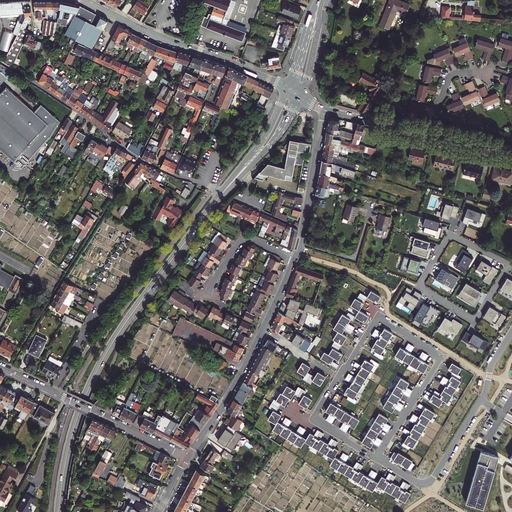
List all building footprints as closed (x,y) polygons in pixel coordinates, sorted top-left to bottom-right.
[(145,15),(154,1),(153,0),(151,0),(149,4),(149,5),(149,6),(140,0),(138,0),(134,8),(145,15)] [(247,32),(246,32),(227,25),(229,20),(225,19),(231,0),(233,0),(235,0),(234,0),(203,0),(203,2),(215,6),(212,14),(210,14),(208,18),(205,16),(202,26),(243,42),(247,32)] [(397,11),(402,13),(406,15),(410,5),(396,0),(390,0),(381,26),(390,29),(397,11)] [(465,6),(464,20),(484,21),(485,14),(478,14),(478,0),(471,0),(471,6),(465,6)] [(14,33),(18,35),(26,18),(25,1),(1,2),(1,15),(12,14),(13,17),(20,16),(14,33)] [(24,42),(27,33),(28,31),(26,30),(28,23),(30,24),(32,18),(31,1),(25,1),(26,18),(18,35),(4,62),(13,68),(24,44),(25,42),(24,42)] [(34,1),(36,17),(43,16),(43,13),(48,12),(48,11),(49,1),(34,1)] [(66,11),(73,12),(74,4),(68,3),(61,3),(60,11),(58,22),(67,24),(67,23),(68,20),(68,19),(65,18),(66,11)] [(301,9),(288,4),(284,12),(298,18),(301,9)] [(442,5),(441,17),(449,18),(450,6),(442,5)] [(73,21),(71,24),(66,34),(63,40),(74,44),(75,42),(79,44),(93,50),(105,29),(109,22),(110,21),(86,8),(81,6),(80,6),(77,13),(73,21)] [(292,25),(294,22),(280,16),(278,20),(281,21),(276,31),(279,32),(292,37),(296,26),(292,25)] [(48,20),(45,20),(43,33),(55,35),(58,22),(48,20)] [(114,24),(109,22),(105,29),(110,32),(114,24)] [(120,25),(115,34),(123,38),(125,39),(129,41),(133,33),(133,32),(120,25)] [(14,33),(5,31),(0,47),(0,48),(9,51),(14,33)] [(292,37),(279,32),(273,48),(284,51),(286,46),(288,47),(292,37)] [(32,35),(27,33),(24,42),(25,42),(24,44),(28,46),(28,47),(36,49),(36,48),(38,48),(40,48),(42,43),(41,42),(35,40),(36,38),(32,36),(32,35)] [(128,42),(133,44),(137,35),(133,33),(129,41),(128,42)] [(120,43),(121,41),(123,38),(115,34),(112,39),(118,42),(116,44),(125,49),(127,47),(120,43)] [(137,35),(133,44),(137,46),(138,47),(143,38),(137,35)] [(459,45),(452,48),(456,55),(464,52),(467,59),(473,56),(465,36),(458,39),(460,42),(458,43),(459,45)] [(503,62),(509,64),(511,55),(511,44),(507,42),(508,38),(502,36),(501,41),(500,40),(498,48),(506,51),(503,62)] [(147,40),(143,38),(138,47),(137,49),(142,51),(147,40)] [(118,42),(112,39),(107,48),(113,51),(116,44),(118,42)] [(483,57),(490,59),(495,43),(479,39),(477,47),(485,49),(483,57)] [(153,43),(147,40),(142,51),(147,54),(148,53),(149,52),(153,43)] [(158,45),(153,43),(149,52),(155,55),(158,45)] [(93,50),(79,44),(75,51),(94,59),(95,60),(99,53),(98,52),(93,50)] [(161,57),(165,59),(168,49),(158,45),(155,55),(144,73),(149,77),(161,57)] [(138,47),(137,46),(136,47),(135,47),(133,52),(131,53),(128,59),(131,61),(136,52),(137,50),(137,49),(138,47)] [(447,64),(454,61),(447,46),(432,52),(434,55),(427,58),(426,61),(439,64),(440,59),(444,57),(447,64)] [(168,49),(165,59),(169,60),(170,60),(169,60),(173,50),(168,49)] [(179,52),(173,50),(169,60),(176,62),(179,52)] [(179,52),(176,62),(188,65),(193,56),(179,51),(179,52)] [(95,60),(97,61),(111,67),(115,60),(101,54),(99,53),(95,60)] [(195,67),(199,57),(195,56),(190,65),(195,67)] [(268,68),(281,66),(280,56),(269,57),(270,61),(262,62),(263,67),(267,66),(268,68)] [(198,68),(196,76),(198,77),(199,77),(199,74),(199,73),(204,59),(199,57),(195,67),(198,68)] [(205,75),(210,60),(204,59),(199,73),(205,75)] [(111,67),(120,71),(123,64),(118,61),(115,60),(111,67)] [(169,60),(168,63),(170,64),(168,67),(172,69),(176,62),(169,60),(170,60),(169,60)] [(209,81),(212,73),(215,62),(210,60),(205,75),(208,76),(206,79),(209,81)] [(220,64),(215,62),(212,73),(215,74),(212,82),(214,83),(215,81),(217,75),(220,64)] [(128,75),(131,67),(129,66),(123,64),(120,71),(128,75)] [(220,64),(217,75),(215,81),(214,83),(219,85),(222,76),(223,76),(227,66),(220,64)] [(44,86),(51,73),(54,68),(48,65),(38,82),(44,86)] [(441,68),(425,65),(421,80),(430,82),(432,74),(440,75),(441,68)] [(144,73),(138,70),(134,68),(131,67),(128,75),(138,79),(137,81),(138,82),(144,73)] [(233,81),(237,70),(229,67),(226,75),(227,75),(226,78),(233,81)] [(54,68),(51,73),(44,86),(49,89),(56,77),(59,71),(54,68)] [(226,97),(222,107),(227,109),(233,95),(235,95),(240,83),(244,85),(245,85),(249,76),(237,70),(233,81),(230,88),(226,97)] [(165,85),(170,79),(173,75),(168,72),(168,73),(167,73),(161,83),(165,85)] [(139,92),(149,77),(144,73),(138,82),(137,84),(134,89),(139,92)] [(360,80),(368,85),(371,86),(369,87),(371,92),(372,91),(365,103),(364,102),(359,111),(368,113),(385,85),(380,83),(381,81),(374,77),(373,79),(364,74),(360,80)] [(511,76),(503,74),(501,81),(508,83),(506,92),(507,92),(506,97),(511,99),(511,76)] [(254,78),(249,76),(245,85),(249,87),(254,78)] [(60,81),(56,77),(49,89),(49,90),(54,94),(60,87),(65,78),(63,77),(60,81)] [(208,90),(210,90),(211,86),(204,82),(204,80),(199,77),(198,80),(197,82),(196,84),(195,85),(191,95),(197,97),(201,87),(207,89),(206,90),(208,90)] [(68,79),(65,78),(60,87),(54,94),(61,98),(66,90),(69,86),(65,83),(68,79)] [(233,81),(226,78),(223,85),(230,88),(233,81)] [(254,78),(249,87),(256,90),(260,82),(254,78)] [(181,81),(178,89),(179,89),(176,96),(181,98),(181,97),(184,99),(183,102),(181,101),(180,103),(182,104),(183,103),(187,104),(188,102),(190,98),(186,96),(187,93),(190,88),(191,85),(181,81)] [(464,102),(479,96),(472,81),(466,83),(469,91),(461,94),(464,102)] [(260,82),(256,90),(261,92),(263,93),(267,85),(260,82)] [(162,90),(165,85),(161,83),(160,85),(159,88),(154,85),(151,90),(159,94),(162,90)] [(436,87),(420,83),(416,99),(424,101),(426,92),(434,94),(436,87)] [(191,95),(195,85),(192,84),(191,85),(190,88),(187,93),(191,95)] [(159,94),(159,96),(168,101),(173,90),(165,85),(162,90),(159,94)] [(226,97),(230,88),(223,85),(219,95),(226,97)] [(274,88),(267,85),(263,93),(270,97),(274,88)] [(0,149),(23,170),(42,148),(52,136),(50,134),(58,120),(42,106),(35,114),(7,88),(0,95),(0,149)] [(79,111),(86,100),(82,97),(84,94),(85,94),(88,89),(85,88),(82,92),(73,107),(79,111)] [(67,103),(73,107),(82,92),(78,89),(74,96),(72,94),(67,103)] [(493,103),(501,100),(497,92),(489,96),(486,89),(480,91),(488,110),(495,107),(493,103)] [(67,103),(72,94),(66,90),(61,98),(67,103)] [(464,107),(457,92),(451,95),(454,102),(446,106),(450,113),(464,107)] [(141,100),(131,94),(126,101),(126,102),(125,104),(121,110),(122,111),(131,117),(141,100)] [(188,102),(195,106),(198,98),(197,97),(191,95),(190,98),(188,102)] [(226,97),(219,95),(216,104),(222,107),(226,97)] [(155,108),(163,113),(169,102),(168,101),(159,96),(146,118),(152,121),(156,114),(153,112),(155,108)] [(79,111),(86,115),(96,98),(94,97),(90,102),(86,100),(79,111)] [(96,113),(97,111),(94,109),(100,101),(96,98),(86,115),(92,119),(96,113)] [(198,98),(195,106),(199,108),(195,117),(198,118),(202,109),(200,108),(204,100),(198,98)] [(102,117),(98,123),(104,127),(117,107),(119,104),(115,101),(104,118),(102,117)] [(426,104),(410,101),(406,116),(414,118),(416,109),(424,111),(426,104)] [(215,123),(221,110),(221,109),(206,102),(204,107),(216,112),(214,117),(212,122),(215,123)] [(117,107),(104,127),(108,130),(119,113),(118,113),(121,109),(117,107)] [(214,117),(216,112),(204,107),(204,109),(202,112),(214,117)] [(98,123),(102,117),(96,113),(92,119),(98,123)] [(73,121),(68,118),(60,130),(64,133),(63,134),(64,135),(69,127),(73,121)] [(329,119),(327,126),(338,129),(340,119),(332,118),(329,119)] [(61,123),(58,120),(50,134),(52,136),(61,123)] [(345,127),(352,129),(354,122),(347,121),(345,127)] [(132,130),(119,122),(113,131),(126,139),(132,130)] [(352,143),(359,144),(364,127),(364,125),(357,123),(355,130),(354,133),(353,139),(352,143)] [(67,151),(80,130),(78,129),(79,128),(73,124),(71,128),(69,127),(64,135),(64,136),(69,140),(64,149),(67,151)] [(196,131),(195,130),(190,140),(193,141),(197,134),(200,135),(203,128),(199,126),(200,124),(198,124),(196,131)] [(168,138),(172,128),(167,126),(163,136),(168,138)] [(354,133),(338,129),(327,126),(327,131),(334,133),(339,135),(344,136),(353,139),(354,133)] [(80,130),(67,151),(65,154),(71,157),(76,148),(75,147),(80,138),(83,140),(87,135),(80,130)] [(343,147),(351,150),(358,152),(360,145),(359,144),(352,143),(348,142),(343,140),(333,137),(334,133),(327,131),(325,142),(343,147)] [(163,149),(168,138),(163,136),(160,142),(152,139),(150,143),(153,144),(155,145),(159,147),(161,148),(163,149)] [(91,153),(98,142),(93,139),(87,149),(84,154),(81,158),(82,159),(87,151),(91,153)] [(58,142),(54,140),(43,159),(46,161),(58,142)] [(98,142),(91,153),(98,157),(96,160),(101,162),(107,152),(110,147),(102,143),(101,144),(98,142)] [(267,164),(260,172),(268,175),(292,181),(295,164),(302,165),(304,153),(301,153),(301,151),(309,153),(311,144),(298,142),(298,144),(296,143),(296,142),(295,142),(294,142),(293,142),(293,143),(289,142),(288,142),(283,147),(288,148),(284,169),(267,164)] [(324,148),(338,151),(338,152),(339,148),(351,152),(351,150),(343,147),(325,142),(324,148)] [(128,148),(140,157),(143,151),(146,145),(142,143),(139,147),(131,143),(128,148)] [(148,161),(155,145),(153,144),(152,147),(149,145),(142,158),(148,161)] [(159,147),(155,145),(148,161),(153,164),(161,148),(159,147)] [(374,149),(360,145),(358,152),(368,155),(369,154),(373,155),(374,149)] [(117,146),(116,149),(112,155),(104,169),(109,173),(112,169),(123,150),(117,146)] [(110,147),(107,152),(112,155),(116,149),(110,146),(110,147)] [(337,158),(338,151),(324,148),(323,153),(333,156),(337,158)] [(408,158),(413,159),(422,161),(423,157),(424,154),(425,152),(415,150),(415,149),(411,148),(408,158)] [(129,154),(123,150),(112,169),(115,171),(118,166),(121,167),(124,162),(126,158),(129,154)] [(167,170),(175,151),(172,150),(171,152),(168,152),(161,168),(167,170)] [(174,174),(178,164),(174,162),(178,152),(176,151),(175,151),(167,170),(174,174)] [(437,151),(434,165),(453,170),(455,159),(449,158),(449,159),(446,158),(446,157),(442,156),(443,152),(437,151)] [(342,161),(332,158),(333,156),(323,153),(322,159),(354,170),(356,166),(342,161)] [(194,172),(198,162),(192,159),(191,161),(183,157),(178,169),(184,170),(186,170),(187,168),(189,169),(189,171),(194,172)] [(354,170),(322,159),(319,172),(331,176),(339,178),(340,172),(354,177),(356,171),(354,170)] [(126,178),(136,165),(131,162),(123,173),(125,175),(124,177),(126,178)] [(477,165),(466,162),(464,174),(481,178),(484,165),(477,163),(477,165)] [(140,164),(134,172),(141,178),(143,180),(145,181),(147,179),(144,177),(145,175),(144,174),(149,166),(143,163),(140,164)] [(62,176),(68,167),(64,165),(59,174),(62,176)] [(148,176),(153,168),(149,166),(144,174),(145,175),(144,177),(147,179),(152,181),(155,183),(160,187),(162,184),(160,183),(152,178),(148,176)] [(511,178),(511,171),(494,167),(492,179),(511,184),(511,178)] [(153,168),(148,176),(152,178),(160,183),(163,176),(160,174),(161,171),(153,168)] [(141,178),(134,172),(127,182),(125,184),(134,190),(143,180),(141,178)] [(268,175),(260,172),(254,179),(262,181),(268,175)] [(340,191),(349,194),(350,189),(329,183),(331,176),(319,172),(317,184),(340,191)] [(97,180),(94,185),(114,197),(117,192),(103,183),(97,180)] [(339,196),(340,191),(317,184),(316,194),(328,197),(329,191),(335,193),(335,195),(339,196)] [(186,188),(183,194),(187,197),(191,190),(186,188)] [(491,191),(484,189),(482,197),(489,199),(491,191)] [(303,198),(295,196),(279,191),(275,204),(282,206),(284,199),(302,204),(303,198)] [(163,208),(158,206),(152,217),(159,221),(162,214),(162,213),(163,213),(170,217),(170,220),(168,224),(171,226),(171,225),(173,227),(178,220),(177,219),(183,211),(177,207),(176,208),(175,207),(173,208),(172,208),(173,205),(175,200),(168,196),(163,205),(164,205),(163,208)] [(128,205),(124,202),(118,211),(123,214),(128,205)] [(240,215),(244,206),(235,202),(233,206),(230,205),(226,213),(230,214),(231,211),(240,215)] [(339,217),(350,220),(352,212),(353,213),(355,206),(344,202),(339,217)] [(454,204),(447,202),(445,206),(443,206),(441,212),(438,211),(437,216),(449,219),(450,216),(456,218),(459,207),(454,205),(454,204)] [(280,212),(282,206),(275,204),(272,215),(285,220),(287,217),(280,214),(280,212)] [(253,210),(244,206),(240,215),(246,218),(241,229),(243,229),(245,230),(251,216),(253,210)] [(469,208),(467,213),(466,212),(462,223),(467,224),(468,220),(473,222),(474,219),(483,222),(486,214),(482,212),(481,213),(469,208)] [(260,213),(253,210),(251,216),(249,221),(252,222),(252,221),(258,223),(259,220),(258,219),(260,213)] [(93,214),(89,212),(84,219),(77,214),(75,219),(81,223),(78,229),(82,231),(84,230),(93,214)] [(97,217),(93,214),(84,230),(88,232),(97,217)] [(262,214),(260,219),(270,223),(272,218),(262,214)] [(381,222),(379,229),(380,230),(379,232),(380,233),(386,235),(387,235),(388,232),(389,233),(394,218),(382,214),(380,221),(381,222)] [(440,222),(425,217),(423,225),(425,226),(423,232),(435,235),(434,238),(438,239),(441,231),(438,230),(440,222)] [(274,235),(279,222),(272,218),(270,223),(268,228),(266,232),(269,233),(271,228),(272,228),(273,226),(275,227),(272,234),(274,235)] [(274,235),(283,239),(286,240),(287,237),(291,227),(279,222),(274,235)] [(268,228),(264,226),(259,236),(264,238),(266,232),(268,228)] [(291,227),(287,237),(296,239),(298,230),(291,227)] [(214,244),(222,249),(227,242),(225,241),(227,238),(221,234),(219,237),(216,235),(211,242),(214,244)] [(427,248),(429,241),(411,236),(410,239),(414,240),(412,244),(413,244),(411,252),(426,257),(428,252),(426,252),(427,248)] [(294,250),(296,239),(287,237),(286,240),(283,239),(281,244),(287,247),(294,250)] [(214,244),(208,253),(214,258),(216,255),(218,255),(222,249),(214,244)] [(241,255),(249,258),(250,259),(256,248),(248,245),(247,248),(245,247),(241,255)] [(454,266),(464,272),(473,257),(468,254),(469,253),(464,250),(454,266)] [(202,264),(209,269),(214,262),(212,261),(214,258),(208,253),(204,251),(197,260),(202,264)] [(240,254),(235,265),(242,268),(243,265),(245,266),(249,258),(241,255),(240,254)] [(281,258),(274,254),(271,259),(268,258),(266,264),(268,265),(275,268),(277,269),(281,262),(279,261),(281,258)] [(421,261),(404,256),(399,270),(406,272),(407,268),(410,269),(410,271),(417,273),(421,261)] [(498,270),(483,260),(481,263),(480,262),(476,268),(486,274),(483,280),(489,284),(498,270)] [(209,269),(202,264),(198,271),(196,270),(195,273),(201,277),(203,274),(206,277),(211,269),(209,269)] [(232,276),(238,279),(239,276),(238,275),(242,268),(235,265),(233,264),(229,271),(233,273),(232,276)] [(279,274),(275,273),(273,272),(275,268),(268,265),(267,269),(270,270),(266,277),(273,280),(276,282),(279,274)] [(300,274),(321,281),(324,275),(298,266),(292,282),(296,283),(300,274)] [(458,278),(442,268),(435,278),(452,288),(458,278)] [(0,282),(4,284),(9,275),(0,269),(0,282)] [(188,283),(196,288),(200,281),(199,280),(201,277),(195,273),(188,283)] [(10,288),(15,278),(9,275),(4,284),(10,288)] [(10,288),(9,289),(17,294),(25,279),(17,275),(15,278),(10,288)] [(223,285),(224,286),(232,289),(235,282),(236,283),(238,279),(232,276),(230,280),(226,278),(223,285)] [(264,289),(271,292),(275,286),(274,285),(272,284),(273,280),(266,277),(264,276),(258,286),(263,288),(264,289)] [(511,280),(507,277),(500,288),(511,294),(511,280)] [(84,293),(85,291),(65,281),(61,287),(76,294),(78,291),(84,293)] [(481,292),(466,282),(462,289),(465,291),(461,298),(475,306),(481,296),(479,295),(481,292)] [(221,297),(228,301),(231,294),(232,295),(234,291),(232,289),(224,286),(221,293),(222,294),(221,297)] [(253,297),(262,301),(265,294),(262,293),(264,289),(263,288),(258,286),(253,297)] [(294,288),(290,286),(286,295),(293,297),(296,291),(296,292),(298,289),(294,288)] [(58,292),(73,300),(75,297),(79,299),(80,297),(76,294),(61,287),(58,292)] [(413,310),(422,295),(415,290),(412,295),(410,294),(412,290),(407,287),(398,301),(404,304),(407,299),(410,301),(407,306),(413,310)] [(168,299),(174,304),(182,292),(179,291),(178,293),(174,290),(168,299)] [(360,293),(359,296),(365,300),(367,297),(377,303),(381,296),(371,290),(367,297),(360,293)] [(58,292),(54,298),(69,306),(70,306),(71,303),(76,306),(77,303),(73,300),(58,292)] [(181,307),(187,299),(184,297),(185,294),(182,292),(174,304),(181,308),(181,307)] [(355,297),(351,305),(359,310),(365,300),(359,296),(357,298),(355,297)] [(258,308),(262,301),(253,297),(248,307),(254,310),(256,307),(258,308)] [(54,298),(51,304),(58,308),(57,311),(64,314),(69,306),(54,298)] [(187,299),(181,307),(191,314),(193,311),(196,307),(193,305),(194,304),(187,299)] [(303,306),(294,300),(288,308),(289,309),(285,315),(288,317),(298,323),(301,325),(303,327),(307,317),(306,316),(307,314),(318,318),(320,311),(314,308),(308,309),(304,315),(299,312),(303,306)] [(95,304),(88,301),(84,307),(91,311),(95,304)] [(421,322),(422,320),(429,323),(435,314),(438,315),(441,311),(433,306),(431,309),(429,308),(430,307),(423,303),(414,318),(421,322)] [(0,325),(8,310),(0,306),(0,305),(0,325)] [(196,307),(193,311),(200,316),(199,317),(202,319),(208,310),(201,305),(200,307),(197,305),(196,307)] [(258,321),(260,317),(252,313),(254,310),(248,307),(244,305),(242,309),(247,311),(245,315),(243,314),(241,317),(255,323),(256,320),(258,321)] [(213,306),(208,316),(211,318),(212,317),(219,320),(223,314),(219,312),(220,310),(213,306)] [(506,316),(489,306),(483,316),(499,327),(506,316)] [(346,316),(350,319),(353,320),(355,316),(365,322),(369,316),(359,310),(355,316),(348,312),(346,316)] [(275,319),(282,324),(286,317),(278,312),(275,319)] [(223,314),(219,320),(224,322),(222,326),(228,330),(235,317),(227,313),(226,315),(223,314)] [(84,324),(64,314),(61,320),(81,329),(84,324)] [(342,314),(338,321),(353,330),(354,327),(348,323),(350,319),(346,316),(342,314)] [(243,346),(180,317),(177,323),(187,328),(218,342),(242,354),(245,348),(245,347),(243,346)] [(298,323),(288,317),(287,318),(297,325),(298,323)] [(462,324),(453,319),(452,321),(445,317),(437,330),(444,335),(447,329),(456,334),(462,324)] [(238,323),(240,324),(237,331),(241,333),(243,334),(245,331),(247,332),(251,324),(240,319),(238,323)] [(271,328),(274,330),(274,329),(278,331),(282,324),(275,319),(271,328)] [(338,321),(333,328),(338,331),(342,333),(344,329),(351,333),(353,330),(338,321)] [(179,337),(183,328),(187,328),(177,323),(177,325),(172,334),(179,337)] [(292,342),(299,346),(306,335),(308,333),(309,331),(305,328),(301,335),(298,333),(292,342)] [(376,329),(374,332),(388,341),(393,333),(384,328),(381,332),(376,329)] [(309,331),(308,333),(315,338),(312,342),(316,346),(321,339),(309,331)] [(335,340),(333,343),(340,347),(347,336),(342,333),(338,331),(332,339),(335,340)] [(473,335),(466,331),(461,339),(478,349),(479,347),(484,350),(489,342),(474,333),(473,335)] [(388,341),(374,332),(372,335),(377,338),(375,342),(384,348),(388,341)] [(1,337),(14,344),(17,338),(17,337),(16,337),(10,333),(9,333),(8,333),(8,334),(6,337),(2,334),(1,337)] [(232,341),(243,346),(244,343),(246,344),(250,337),(243,334),(241,333),(239,337),(235,335),(232,341)] [(48,340),(38,335),(29,352),(39,357),(48,340)] [(306,335),(299,346),(305,351),(311,342),(310,341),(312,338),(306,335)] [(14,344),(1,337),(0,337),(0,351),(11,357),(17,345),(14,344)] [(268,339),(264,346),(271,350),(273,351),(277,345),(268,339)] [(194,341),(193,344),(196,346),(205,350),(206,347),(200,344),(194,341)] [(238,361),(242,354),(218,342),(214,349),(238,361)] [(384,348),(375,342),(371,349),(375,351),(374,354),(382,359),(384,356),(380,354),(384,348)] [(332,348),(328,354),(334,357),(338,360),(342,353),(338,351),(340,347),(333,343),(330,347),(332,348)] [(256,357),(265,362),(271,350),(264,346),(262,345),(256,357)] [(395,355),(402,360),(407,351),(400,347),(400,348),(395,355)] [(328,354),(324,351),(320,358),(337,368),(339,365),(332,361),(334,357),(328,354)] [(407,351),(402,360),(409,364),(414,355),(407,351)] [(55,378),(61,367),(64,362),(51,355),(48,360),(42,371),(55,378)] [(414,355),(409,364),(416,368),(421,360),(414,355)] [(265,362),(256,357),(250,369),(258,373),(262,376),(263,376),(265,372),(261,370),(265,362)] [(219,359),(214,368),(223,373),(227,363),(219,359)] [(364,359),(361,365),(370,371),(374,365),(377,367),(379,364),(371,359),(369,362),(364,359)] [(421,360),(416,368),(424,373),(429,364),(421,360)] [(310,367),(302,362),(297,371),(305,376),(303,379),(307,381),(311,374),(307,372),(310,367)] [(370,371),(361,365),(355,362),(353,365),(360,369),(357,373),(366,378),(370,371)] [(452,362),(448,369),(452,372),(450,375),(452,375),(459,380),(461,376),(457,374),(461,368),(452,362)] [(243,382),(251,386),(258,373),(250,369),(243,382)] [(311,374),(307,381),(310,383),(312,380),(320,385),(326,376),(317,371),(314,377),(311,374)] [(366,378),(357,373),(353,380),(361,385),(366,378)] [(443,376),(442,379),(456,388),(461,381),(459,380),(452,375),(449,380),(443,376)] [(400,378),(396,385),(410,394),(412,391),(407,387),(409,383),(400,378)] [(442,379),(440,382),(445,386),(443,390),(452,395),(456,388),(442,379)] [(361,385),(353,380),(349,387),(357,392),(361,385)] [(252,396),(254,392),(251,390),(253,387),(251,386),(243,382),(240,388),(252,396)] [(298,396),(302,389),(298,386),(296,390),(287,385),(282,393),(291,399),(294,393),(298,396)] [(396,385),(392,392),(400,397),(403,393),(409,397),(410,394),(396,385)] [(349,387),(348,387),(344,393),(348,396),(347,399),(355,404),(357,401),(353,399),(357,392),(349,387)] [(248,396),(251,398),(252,396),(240,388),(230,404),(242,412),(244,410),(241,407),(248,396)] [(8,389),(1,402),(0,403),(0,411),(0,412),(4,405),(8,407),(8,405),(14,408),(21,395),(8,389)] [(302,398),(299,403),(307,408),(312,399),(304,394),(306,391),(302,389),(298,396),(302,398)] [(435,390),(433,394),(443,400),(447,403),(452,395),(443,390),(440,394),(435,390)] [(120,416),(127,420),(136,402),(133,401),(136,394),(132,392),(126,404),(120,416)] [(274,399),(271,403),(278,407),(281,404),(285,406),(290,398),(282,393),(280,392),(276,400),(274,399)] [(392,392),(387,399),(402,408),(404,405),(398,401),(400,397),(392,392)] [(210,399),(199,393),(197,396),(196,398),(198,399),(209,404),(212,400),(210,399)] [(21,394),(21,395),(14,408),(20,411),(27,398),(21,394)] [(443,400),(433,394),(429,400),(439,406),(443,400)] [(34,401),(27,398),(20,411),(18,414),(25,418),(28,413),(34,401)] [(120,416),(126,404),(116,399),(111,410),(114,411),(113,413),(120,416)] [(402,408),(387,399),(383,407),(392,412),(395,408),(400,411),(402,408)] [(207,405),(204,409),(212,415),(220,404),(216,402),(212,400),(209,404),(208,406),(207,405)] [(34,401),(28,413),(49,424),(56,413),(34,401)] [(133,423),(142,405),(139,404),(140,403),(137,401),(136,402),(127,420),(133,423)] [(338,407),(331,402),(325,411),(333,415),(338,407)] [(276,424),(277,421),(281,415),(276,411),(278,407),(271,403),(269,407),(273,410),(268,419),(276,424)] [(242,414),(242,412),(230,404),(227,410),(233,414),(239,418),(240,416),(237,413),(238,412),(242,414)] [(425,406),(421,413),(431,419),(432,420),(436,413),(425,406)] [(345,411),(338,407),(333,415),(340,419),(345,411)] [(210,415),(202,409),(196,418),(204,423),(210,415)] [(147,429),(154,417),(156,413),(154,412),(152,411),(151,413),(148,412),(145,417),(144,419),(140,426),(147,429)] [(352,415),(345,411),(340,419),(347,424),(352,415)] [(379,413),(374,420),(389,429),(391,426),(385,422),(388,418),(379,413)] [(413,414),(411,417),(426,426),(431,419),(421,413),(419,417),(413,414)] [(153,433),(154,431),(163,416),(159,414),(157,418),(154,417),(147,429),(153,433)] [(163,436),(172,419),(163,414),(163,416),(154,431),(163,436)] [(240,425),(243,421),(241,419),(239,418),(233,414),(231,417),(230,419),(228,418),(225,423),(229,425),(237,431),(240,426),(240,425)] [(359,420),(352,415),(347,424),(354,428),(359,420)] [(134,423),(140,426),(144,419),(141,418),(139,417),(138,416),(134,423)] [(415,423),(412,427),(422,433),(426,426),(411,417),(409,420),(415,423)] [(195,439),(205,424),(204,423),(196,418),(194,421),(195,421),(188,432),(184,429),(183,430),(187,433),(195,439)] [(86,433),(92,436),(100,422),(94,419),(86,433)] [(178,429),(181,424),(172,419),(163,436),(171,440),(178,429)] [(374,420),(370,428),(378,433),(381,428),(387,432),(389,429),(374,420)] [(272,429),(280,434),(285,426),(277,421),(272,429)] [(100,422),(92,436),(91,438),(94,439),(91,444),(89,447),(93,449),(105,424),(100,422)] [(111,427),(105,424),(93,449),(92,451),(96,453),(101,443),(102,444),(111,427)] [(238,442),(243,435),(237,431),(234,429),(229,425),(218,440),(232,450),(238,442)] [(292,430),(285,426),(280,434),(287,438),(292,430)] [(111,427),(102,444),(104,445),(101,452),(103,453),(106,449),(116,430),(111,427)] [(404,428),(402,431),(408,435),(417,440),(422,433),(412,427),(410,431),(404,428)] [(370,428),(366,435),(380,443),(382,440),(376,436),(378,433),(370,428)] [(195,439),(187,433),(183,438),(179,436),(181,431),(178,429),(171,440),(188,449),(195,439)] [(299,434),(292,430),(287,438),(294,442),(299,434)] [(305,441),(312,445),(320,432),(317,430),(314,435),(310,433),(306,439),(305,441)] [(312,445),(319,450),(324,441),(320,439),(323,434),(320,432),(312,445)] [(306,439),(299,434),(294,442),(301,447),(305,441),(306,439)] [(380,443),(366,435),(362,442),(371,447),(373,443),(379,446),(380,443)] [(417,440),(408,435),(402,445),(409,449),(410,446),(412,448),(417,440)] [(324,441),(319,450),(326,454),(335,440),(331,439),(328,444),(324,441)] [(335,440),(326,454),(333,459),(335,457),(339,450),(334,448),(338,442),(335,440)] [(140,451),(143,444),(138,441),(135,448),(140,451)] [(106,449),(103,453),(92,474),(99,477),(112,452),(106,449)] [(205,459),(211,463),(215,457),(217,458),(220,454),(214,450),(214,451),(211,449),(205,459)] [(233,456),(225,450),(221,455),(227,459),(228,458),(230,460),(233,456)] [(481,450),(466,500),(484,505),(498,456),(481,450)] [(158,460),(167,464),(170,458),(157,451),(153,458),(158,460)] [(390,459),(400,465),(405,457),(398,452),(397,454),(394,452),(390,459)] [(83,469),(88,457),(85,456),(79,467),(83,469)] [(333,459),(330,465),(337,469),(342,461),(335,457),(333,459)] [(400,465),(410,471),(414,465),(412,463),(412,461),(405,457),(402,463),(400,465)] [(211,463),(205,459),(200,466),(205,469),(206,469),(210,472),(214,465),(211,463)] [(167,464),(158,460),(155,465),(152,463),(148,472),(159,478),(163,471),(164,472),(168,465),(167,464)] [(349,465),(342,461),(337,469),(344,474),(349,465)] [(349,465),(344,474),(351,478),(360,464),(357,462),(353,467),(349,465)] [(511,466),(507,463),(503,469),(511,473),(511,466)] [(360,464),(351,478),(358,482),(363,474),(364,474),(360,471),(363,466),(360,464)] [(12,481),(13,482),(18,473),(7,467),(0,479),(0,499),(4,502),(8,494),(6,493),(12,481)] [(196,469),(192,476),(202,481),(205,474),(196,469)] [(127,477),(121,474),(119,479),(117,483),(123,487),(127,477)] [(365,487),(370,479),(363,474),(358,482),(365,487)] [(376,485),(384,490),(392,476),(389,474),(386,479),(382,477),(381,477),(378,483),(376,485)] [(110,475),(107,481),(116,486),(117,483),(119,479),(110,475)] [(202,481),(192,476),(189,483),(198,488),(202,481)] [(392,476),(384,490),(391,494),(396,485),(392,483),(395,478),(392,476)] [(134,491),(141,494),(150,499),(152,495),(153,496),(158,485),(151,481),(150,482),(141,478),(134,491)] [(376,485),(378,483),(370,479),(365,487),(373,491),(376,485)] [(391,494),(398,498),(407,484),(403,482),(400,488),(396,485),(391,494)] [(189,483),(185,490),(195,494),(198,488),(189,483)] [(37,488),(31,484),(18,509),(23,511),(30,511),(35,505),(31,503),(35,497),(33,496),(37,488)] [(407,484),(398,498),(405,503),(410,494),(406,491),(409,486),(407,484)] [(195,494),(185,490),(182,496),(191,501),(195,494)] [(134,499),(131,506),(143,511),(146,505),(138,501),(140,498),(126,491),(125,493),(128,495),(128,496),(134,499)] [(191,501),(182,496),(178,503),(188,508),(191,501)] [(189,511),(186,511),(188,508),(178,503),(175,509),(179,511),(189,511)]
